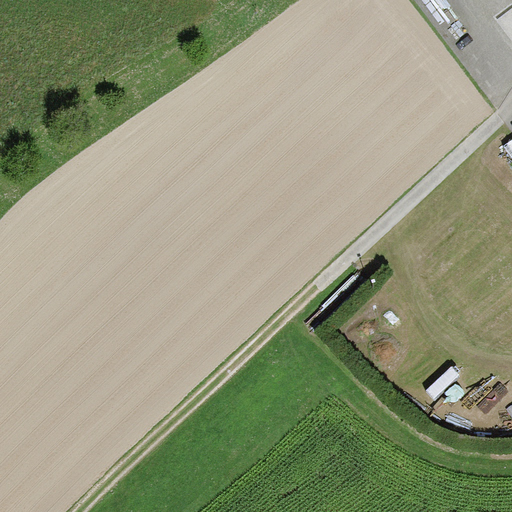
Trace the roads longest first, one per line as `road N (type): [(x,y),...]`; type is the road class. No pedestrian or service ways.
road 1 (track): [(78,511),(322,282)]
road 2 (track): [(511,363),(484,365),(438,334),(375,234)]
